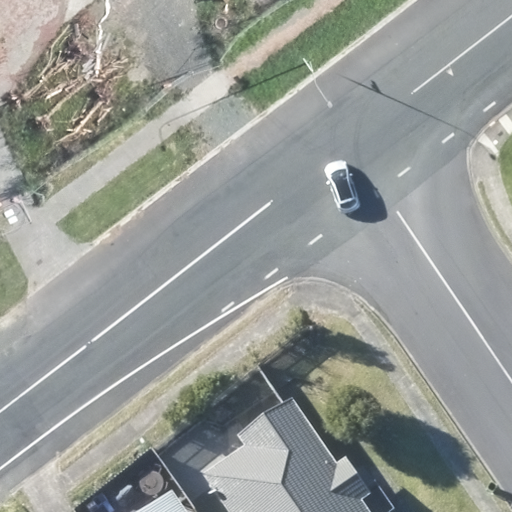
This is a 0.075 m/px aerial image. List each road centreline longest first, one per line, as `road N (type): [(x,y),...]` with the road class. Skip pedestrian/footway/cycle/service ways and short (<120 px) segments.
road 1 (unclassified): [(349,146),(0,415)]
road 2 (residential): [(511,384),(349,146)]
road 3 (unclassified): [(511,22),(349,146)]
